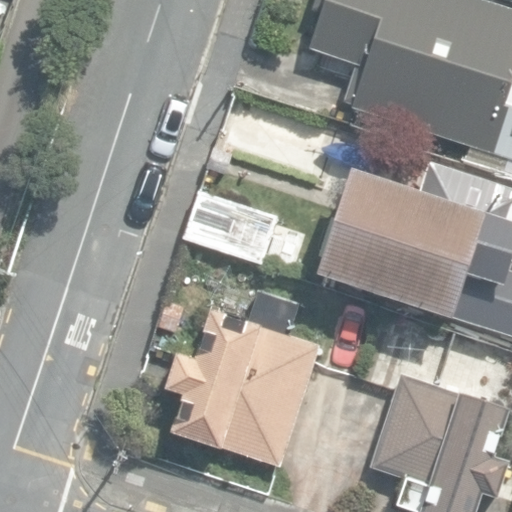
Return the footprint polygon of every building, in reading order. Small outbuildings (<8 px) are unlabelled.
[(343,104),(511,160),(511,7),(488,0),(315,0),(312,11),(320,14),(308,51),(356,67),(343,104)] [(455,312),(507,329),(511,312),(511,290),(487,282),(506,228),(487,221),(489,214),(311,155),(297,198),(338,212),(318,273),(452,317),(455,312)] [(480,209),(511,219),(511,179),(491,173),(480,209)] [(185,239),(264,265),(280,215),(201,189),(185,239)] [(172,434),(281,468),(320,343),(291,334),(301,303),(259,290),(249,320),(211,308),(195,357),(180,352),(168,389),(185,395),(172,434)] [(422,511),(478,511),(484,494),(497,498),(509,462),(493,456),(509,408),(403,373),(372,467),(431,486),(422,511)]
